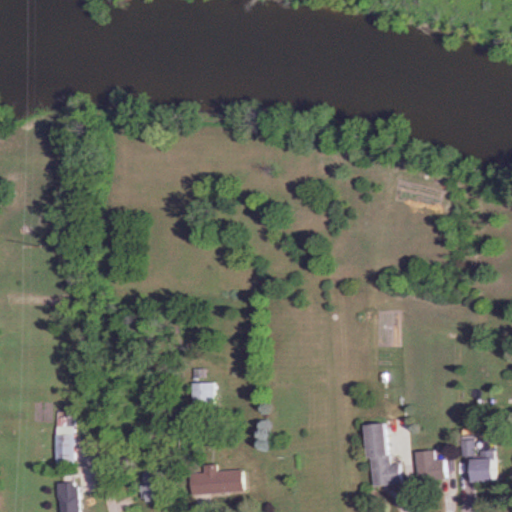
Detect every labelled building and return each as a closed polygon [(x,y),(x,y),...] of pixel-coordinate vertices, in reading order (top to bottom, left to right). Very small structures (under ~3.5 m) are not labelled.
[(219,384),(197,384),(197,407),(219,407),(219,384)] [(62,417),(62,464),(80,464),(80,417),(62,417)] [(399,463),(397,424),(375,425),(378,487),(411,485),(410,463),(399,463)] [(466,459),(480,459),(480,440),(466,440),(466,459)] [(444,460),(444,452),(424,452),(425,482),(456,482),(456,460),(444,460)] [(509,483),(509,459),(483,459),(483,483),(509,483)] [(251,471),(225,472),(225,466),(211,466),(211,474),(199,474),(200,495),(252,493),(251,471)] [(150,501),(170,501),(170,469),(150,469),(150,501)] [(63,483),(64,511),(85,511),(85,483),(63,483)]
